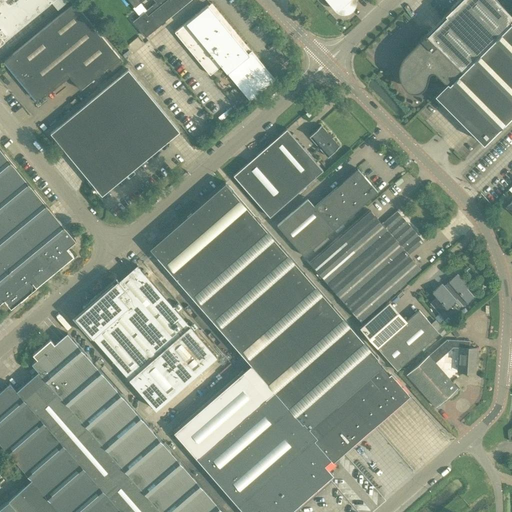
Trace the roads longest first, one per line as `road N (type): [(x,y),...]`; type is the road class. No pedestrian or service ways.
road 1 (unclassified): [(506,365),(506,287),(489,236),(328,62)]
road 2 (unclassified): [(116,250),(328,62)]
road 3 (unclassified): [(116,250),(0,109)]
road 4 (unclassified): [(0,353),(116,250)]
